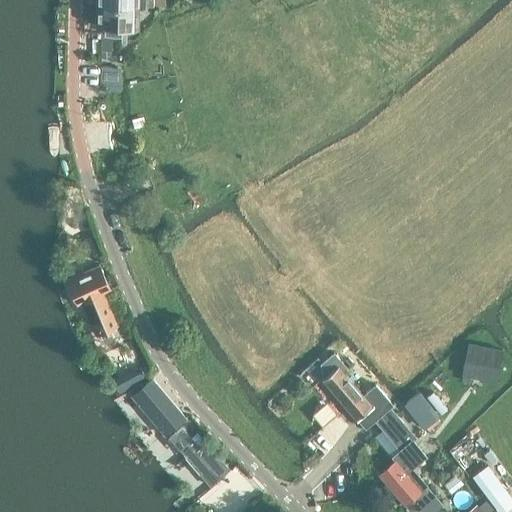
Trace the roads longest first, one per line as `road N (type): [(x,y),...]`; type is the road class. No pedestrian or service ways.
road 1 (unclassified): [(74,0),(76,127),(94,201),(137,312),(159,356),(208,418),(296,511)]
road 2 (track): [(293,247),(241,175),(221,163),(195,163),(94,201)]
